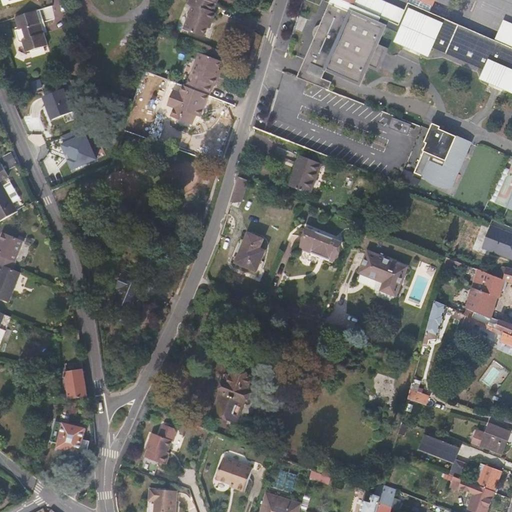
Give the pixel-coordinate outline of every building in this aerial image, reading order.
[(213,12),(216,4),(205,0),(188,0),(188,3),(193,5),(184,29),(204,37),(208,27),(210,28),(213,20),(216,13),(213,12)] [(318,30),(305,60),(327,69),(360,84),(368,65),(378,69),(382,60),(386,50),(376,45),(384,27),(396,32),(401,34),(398,41),(411,46),(428,54),(431,47),(486,71),(484,78),(498,84),(502,86),(511,90),(511,23),(504,20),(495,41),(429,12),(434,0),(409,0),(405,10),(381,0),(331,0),(332,1),(331,0),(330,3),(318,30)] [(40,10),(37,11),(15,17),(20,29),(16,30),(19,42),(23,44),(26,52),(48,45),(45,34),(41,23),(44,23),(40,10)] [(222,70),(219,69),(222,62),(200,53),(186,87),(209,95),(213,85),(216,86),(219,78),(222,70)] [(324,74),(327,69),(305,60),(302,67),(300,73),(297,78),(326,89),(329,90),(332,82),(322,79),(324,74)] [(173,90),(169,100),(168,105),(175,108),(171,117),(192,125),(196,115),(200,117),(205,106),(209,95),(186,87),(183,85),(180,93),(173,90)] [(59,90),(39,99),(48,121),(69,113),(59,90)] [(410,125),(392,118),(388,129),(406,136),(410,125)] [(427,143),(414,173),(451,188),(470,143),(471,142),(440,129),(441,127),(433,123),(425,143),(427,143)] [(96,162),(86,135),(59,145),(69,172),(96,162)] [(4,158),(9,168),(17,164),(12,154),(4,158)] [(321,164),(301,156),(295,171),(289,186),(310,194),(321,164)] [(0,221),(18,211),(0,181),(9,176),(2,164),(0,165),(0,221)] [(248,180),(239,177),(235,190),(231,202),(234,203),(242,202),(248,180)] [(154,200),(144,194),(134,212),(143,218),(154,200)] [(342,242),(308,229),(300,249),(317,255),(334,262),(342,242)] [(0,264),(5,266),(8,259),(15,262),(24,241),(3,233),(0,240),(0,264)] [(260,249),(263,240),(249,233),(242,248),(236,263),(257,271),(266,251),(260,249)] [(407,267),(368,251),(360,273),(372,278),(385,283),(382,290),(396,296),(407,267)] [(467,265),(453,259),(448,257),(443,271),(447,272),(448,271),(452,262),(466,268),(467,265)] [(12,269),(15,262),(8,259),(5,266),(12,269)] [(0,264),(0,298),(9,303),(21,273),(12,269),(5,266),(0,264)] [(505,280),(507,268),(502,266),(499,278),(505,280)] [(511,324),(500,320),(493,318),(498,298),(499,299),(502,290),(505,291),(508,282),(511,282),(511,268),(507,268),(505,280),(499,278),(478,269),(464,315),(467,316),(496,328),(511,335),(511,324)] [(141,291),(146,280),(121,269),(117,277),(120,278),(116,288),(119,289),(114,302),(130,309),(134,300),(137,302),(141,291)] [(250,304),(223,296),(221,302),(219,309),(245,318),(250,304)] [(443,316),(446,306),(435,301),(423,346),(427,347),(429,340),(435,340),(437,336),(438,336),(440,327),(442,327),(445,316),(443,316)] [(464,315),(456,311),(453,318),(460,321),(458,326),(462,327),(467,316),(464,315)] [(511,335),(496,328),(467,316),(462,327),(461,328),(471,332),(475,323),(503,336),(501,342),(511,347),(511,335)] [(85,383),(83,369),(82,361),(65,364),(67,372),(66,372),(70,400),(87,397),(85,383)] [(222,393),(214,412),(236,421),(244,401),(245,400),(249,402),(252,393),(249,392),(249,390),(248,390),(253,377),(234,369),(231,376),(228,375),(221,392),(222,393)] [(422,381),(414,379),(410,390),(408,399),(426,406),(429,397),(421,394),(423,390),(419,389),(422,381)] [(511,418),(496,413),(494,418),(511,423),(511,418)] [(57,448),(80,453),(80,452),(87,454),(90,441),(83,440),(86,429),(55,421),(50,442),(58,444),(57,448)] [(148,450),(145,457),(167,465),(170,456),(167,455),(170,449),(172,441),(173,441),(177,433),(175,428),(165,424),(160,436),(152,433),(147,449),(148,450)] [(511,433),(490,425),(486,434),(478,431),(473,442),(503,454),(511,433)] [(460,449),(426,436),(421,449),(455,462),(455,461),(460,449)] [(216,479),(231,484),(230,486),(236,489),(240,490),(245,492),(253,469),(224,458),(216,479)] [(461,479),(466,465),(455,461),(455,462),(450,475),(461,479)] [(495,492),(495,491),(497,491),(498,488),(496,487),(502,472),(481,463),(473,484),(478,485),(495,492)] [(331,478),(312,471),(310,477),(329,484),(331,478)] [(486,511),(495,492),(478,485),(469,509),(475,511),(486,511)] [(382,493),(395,498),(397,491),(384,486),(376,487),(374,493),(381,495),(382,493)] [(175,511),(176,507),(177,491),(150,489),(149,501),(155,501),(154,511),(175,511)] [(390,511),(392,507),(395,498),(382,493),(381,495),(374,493),(369,491),(368,490),(361,511),(390,511)] [(299,511),(300,510),(302,504),(266,493),(260,511),(299,511)] [(302,504),(300,510),(305,511),(310,497),(305,495),(302,504)]
